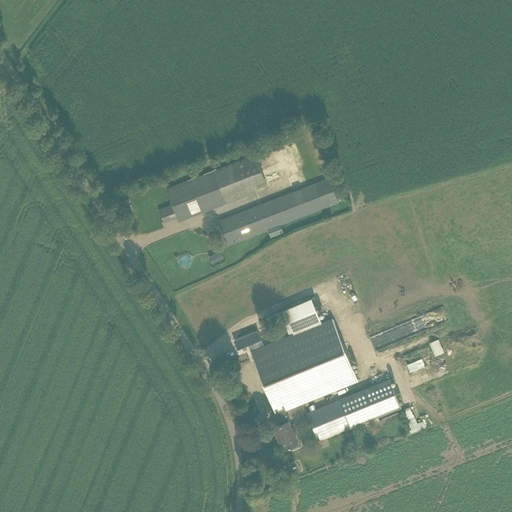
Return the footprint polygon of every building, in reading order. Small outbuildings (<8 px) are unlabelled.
[(240,196),(267,185),(255,154),(166,189),(179,221),(240,197),(240,196)] [(218,221),(227,245),(268,229),(280,225),(338,202),(330,178),(218,221)] [(283,233),(280,225),(268,229),(271,237),(283,233)] [(211,263),(223,258),(220,250),(208,256),(211,263)] [(321,321),(311,298),(283,310),(293,333),(321,321)] [(431,326),(448,317),(443,307),(422,318),(424,322),(431,319),(432,321),(429,323),(431,326)] [(251,353),(275,412),(284,408),(285,409),(357,379),(333,320),(251,353)] [(257,332),(234,341),(238,349),(252,343),(254,349),(263,346),(257,332)] [(433,355),(446,352),(443,337),(429,340),(433,355)] [(307,413),(318,441),(401,408),(390,379),(307,413)] [(284,408),(275,412),(274,413),(279,425),(273,428),(283,450),(298,444),(288,422),(290,421),(285,409),(284,408)] [(409,430),(418,427),(410,408),(402,411),(409,430)]
